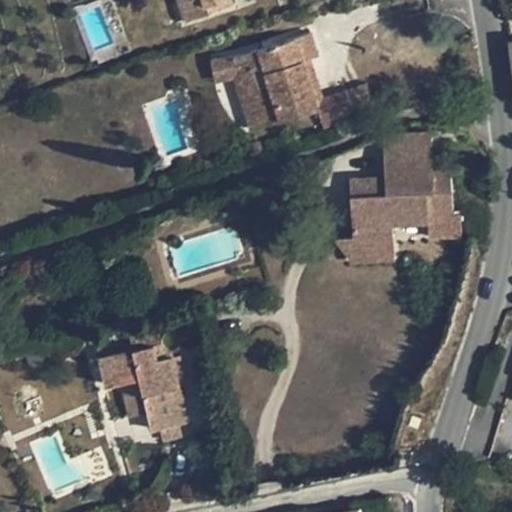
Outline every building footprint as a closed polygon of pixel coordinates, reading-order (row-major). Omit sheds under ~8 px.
[(193,0),(178,0),(185,20),(198,15),(193,0)] [(193,0),(198,15),(233,4),(231,0),(193,0)] [(310,31),(239,55),(245,73),(261,125),(280,119),(318,107),(316,99),(302,58),(310,56),(317,54),(310,31)] [(235,75),(245,73),(239,55),(211,59),(215,78),(235,75)] [(310,56),(302,58),(316,99),(323,96),(310,56)] [(245,73),(235,75),(252,128),(261,125),(245,73)] [(368,82),(346,88),(353,114),(375,107),(368,82)] [(353,114),(346,88),(323,96),(316,99),(318,107),(323,127),(354,117),(353,114)] [(374,176),(349,179),(352,233),(333,235),(351,261),(393,251),(394,220),(429,219),(429,235),(463,234),(460,211),(453,211),(451,169),(434,171),(431,132),(382,133),(385,176),(385,181),(374,182),(374,176)] [(167,156),(160,158),(163,167),(172,164),(169,154),(167,156)] [(330,155),(307,162),(313,184),(320,182),(325,180),(330,174),(332,168),(332,163),(330,155)] [(173,356),(157,359),(154,344),(149,321),(129,325),(134,348),(100,355),(106,383),(121,379),(141,376),(149,411),(152,428),(160,426),(179,423),(187,420),(180,386),(173,356)] [(141,376),(121,379),(130,415),(149,411),(141,376)] [(179,423),(160,426),(163,440),(182,436),(179,423)]
